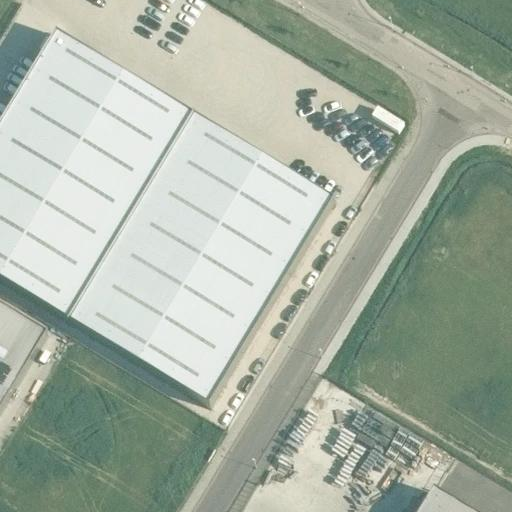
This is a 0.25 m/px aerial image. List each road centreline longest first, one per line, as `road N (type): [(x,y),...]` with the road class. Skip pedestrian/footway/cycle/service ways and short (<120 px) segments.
road 1 (unclassified): [(207,511),(466,88)]
road 2 (unclassified): [(466,88),(319,0)]
